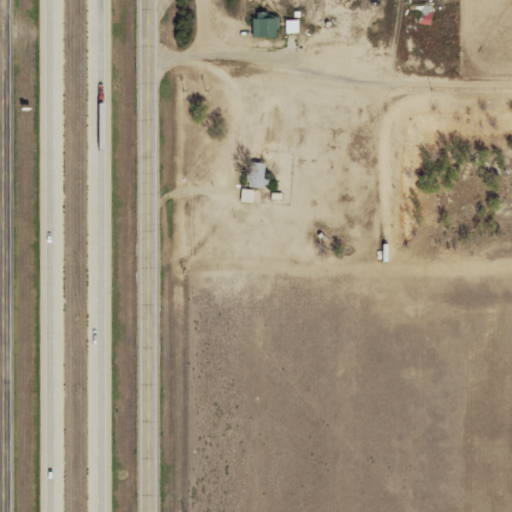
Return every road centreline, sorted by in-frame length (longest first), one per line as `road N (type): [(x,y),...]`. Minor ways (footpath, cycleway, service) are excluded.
road 1 (tertiary): [(160,511),(161,0)]
road 2 (motorway): [(112,511),(111,0)]
road 3 (tertiary): [(12,0),(11,511)]
road 4 (motorway): [(58,0),(58,511)]
road 5 (residential): [(161,75),(511,72)]
